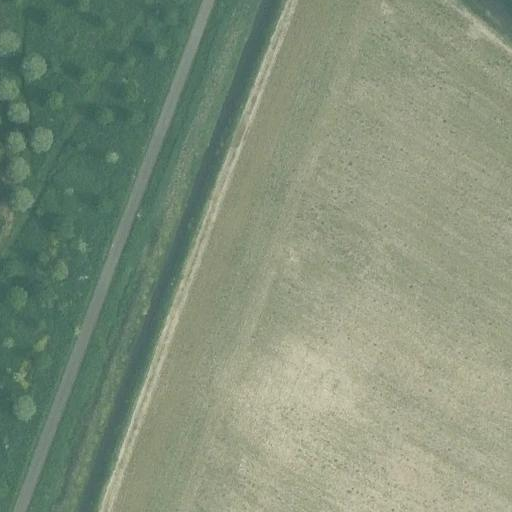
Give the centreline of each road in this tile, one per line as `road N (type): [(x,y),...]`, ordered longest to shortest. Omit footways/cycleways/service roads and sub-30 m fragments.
road 1 (residential): [(325,0),(141,511)]
road 2 (residential): [(511,85),(406,0)]
